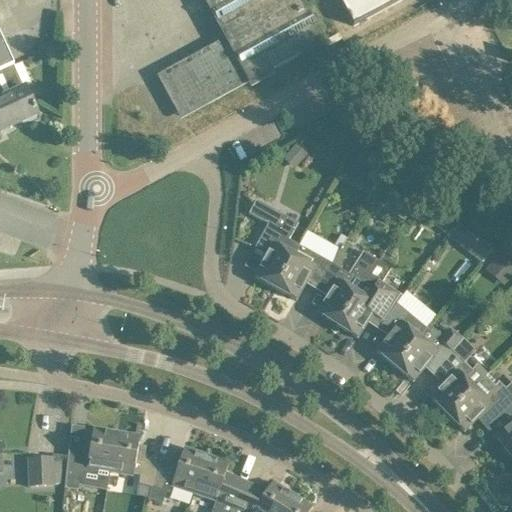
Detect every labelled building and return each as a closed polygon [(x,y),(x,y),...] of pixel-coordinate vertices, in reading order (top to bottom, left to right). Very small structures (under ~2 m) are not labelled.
[(302,0),(205,0),(226,38),(162,74),(186,118),(325,42),(302,0)] [(339,0),(353,26),(400,0),(339,0)] [(0,36),(0,72),(9,68),(14,66),(0,36)] [(0,127),(19,119),(21,123),(37,116),(34,112),(36,111),(34,106),(32,107),(24,89),(20,91),(9,68),(0,72),(0,127)] [(295,144),(286,154),(298,166),(308,155),(295,144)] [(365,182),(372,167),(350,156),(342,173),(357,181),(358,178),(365,182)] [(390,183),(370,216),(393,231),(414,198),(390,183)] [(254,277),(275,289),(299,246),(289,240),(298,224),(276,211),(254,249),(266,256),(254,277)] [(447,216),(436,230),(446,237),(457,222),(447,216)] [(454,243),(465,228),(457,222),(446,237),(454,243)] [(299,246),(275,289),(296,301),(308,279),(319,286),(332,265),(330,264),(323,259),(310,252),(299,246)] [(339,249),(330,264),(332,265),(337,268),(345,254),(339,249)] [(327,298),(317,313),(337,326),(365,282),(378,262),(365,253),(350,276),(337,268),(332,265),(319,286),(330,292),(327,298)] [(504,286),(511,275),(511,265),(500,255),(485,271),(504,286)] [(365,282),(337,326),(357,339),(367,324),(371,318),(381,326),(396,305),(401,298),(402,296),(401,295),(382,283),(390,270),(378,262),(365,282)] [(425,330),(416,321),(396,305),(381,326),(392,333),(388,338),(376,352),(395,367),(420,337),(419,337),(425,330)] [(429,364),(438,373),(455,354),(453,351),(463,339),(449,328),(442,337),(429,325),(425,330),(419,337),(420,337),(395,367),(413,383),(429,364)] [(485,378),(488,375),(478,365),(472,371),(455,354),(438,373),(447,381),(430,399),(447,416),(474,388),(479,384),(478,383),(485,377),(485,378)] [(479,384),(474,388),(447,416),(464,433),(481,415),(490,426),(507,412),(511,405),(511,396),(499,383),(497,384),(488,375),(485,378),(485,377),(478,383),(479,384)] [(511,424),(495,437),(510,456),(511,454),(511,405),(507,412),(511,418),(511,424)] [(67,463),(66,476),(64,490),(78,491),(79,475),(93,476),(97,474),(97,471),(110,474),(117,433),(93,429),(90,445),(83,444),(81,450),(69,448),(67,463)] [(133,477),(133,476),(134,475),(140,476),(139,485),(151,488),(150,489),(152,489),(158,464),(144,460),(145,454),(137,453),(140,437),(117,433),(110,474),(133,477)] [(152,489),(150,489),(147,500),(162,504),(166,492),(170,493),(172,487),(173,487),(194,495),(207,456),(184,448),(179,464),(171,461),(169,467),(158,464),(152,489)] [(207,456),(194,495),(215,503),(211,511),(233,511),(242,493),(230,487),(232,481),(224,479),(229,463),(207,456)] [(53,459),(29,460),(30,488),(54,487),(54,485),(53,462),(53,459)] [(254,498),(242,493),(233,511),(282,511),(293,495),(273,482),(264,496),(257,492),(254,498)] [(293,495),(282,511),(310,511),(313,508),(293,495)]
